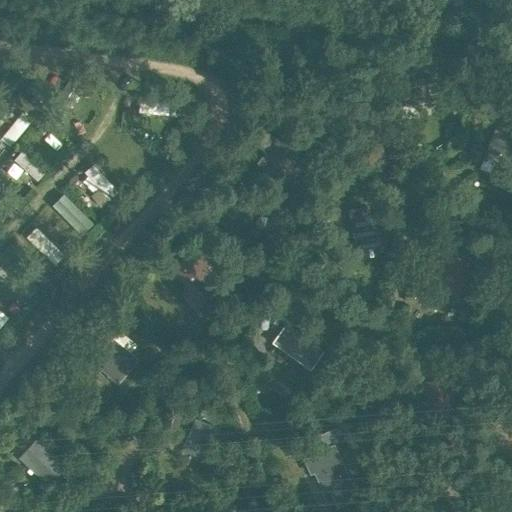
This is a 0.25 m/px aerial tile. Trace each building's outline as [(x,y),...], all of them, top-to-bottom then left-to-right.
[(426,84),(435,82),(432,68),(393,76),(399,107),(429,102),(426,84)] [(69,80),(46,117),(59,125),(82,88),(69,80)] [(136,100),(135,112),(175,115),(176,103),(136,100)] [(178,109),(177,116),(187,118),(188,110),(178,109)] [(24,111),(0,138),(10,146),(33,118),(24,111)] [(511,137),(495,130),(483,160),(511,171),(511,137)] [(278,190),(302,161),(276,140),(257,164),(273,176),(268,183),(278,190)] [(20,151),(13,159),(36,180),(44,172),(20,151)] [(93,164),(84,172),(101,191),(104,194),(110,202),(112,203),(121,195),(93,164)] [(225,176),(203,214),(217,222),(239,184),(225,176)] [(101,191),(92,199),(102,209),(110,202),(104,194),(101,191)] [(64,195),(52,206),(82,236),(93,225),(64,195)] [(113,208),(106,214),(111,219),(118,213),(113,208)] [(356,251),(386,246),(381,215),(368,217),(366,208),(349,211),(356,251)] [(36,227),(26,237),(55,265),(64,255),(36,227)] [(68,239),(61,246),(68,253),(75,246),(68,239)] [(444,250),(442,296),(472,296),(473,251),(444,250)] [(192,251),(172,268),(200,302),(220,285),(192,251)] [(4,261),(0,265),(0,275),(29,300),(38,289),(4,261)] [(42,274),(38,279),(45,285),(49,279),(42,274)] [(12,304),(7,309),(14,315),(19,309),(12,304)] [(311,343),(285,325),(273,343),(311,371),(324,352),(317,346),(321,340),(316,337),(311,343)] [(139,361),(113,340),(95,361),(119,384),(139,361)] [(203,366),(194,372),(200,380),(208,375),(203,366)] [(451,380),(425,384),(427,413),(449,412),(448,389),(453,389),(451,380)] [(223,432),(196,420),(182,451),(210,463),(223,432)] [(323,450),(302,460),(310,476),(313,474),(323,495),(329,492),(336,509),(358,499),(333,445),(349,437),(344,424),(318,438),(323,450)] [(65,467),(36,440),(19,458),(48,486),(65,467)] [(10,485),(5,491),(11,497),(16,491),(10,485)]
